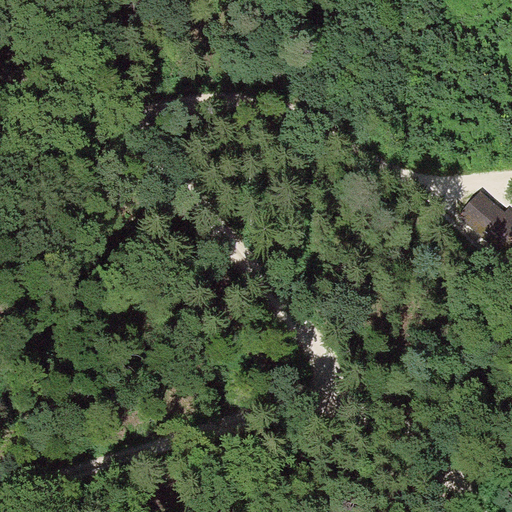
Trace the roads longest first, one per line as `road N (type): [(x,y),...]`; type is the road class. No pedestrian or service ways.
road 1 (track): [(465,511),(332,397),(318,350),(202,206),(172,155),(146,132),(187,102),(242,97),(305,111),(358,152),(430,183),(511,181)]
road 2 (track): [(332,397),(0,495)]
road 3 (track): [(0,76),(146,132)]
